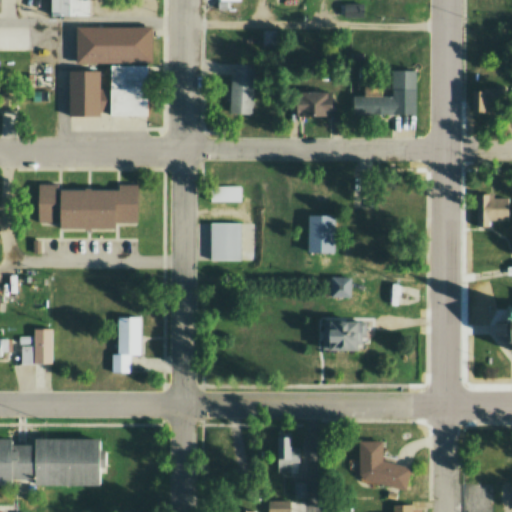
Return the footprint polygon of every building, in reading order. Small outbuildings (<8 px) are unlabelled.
[(49,0),(49,15),(88,15),(88,0),(49,0)] [(342,3),(365,3),(365,19),(342,19),(342,3)] [(76,27),(153,27),(153,64),(76,64),(76,27)] [(261,29),(277,29),(276,49),(261,49),(261,29)] [(230,74),(230,115),(253,115),(254,63),(235,63),(235,74),(230,74)] [(68,72),(98,72),(98,90),(110,90),(110,67),(145,67),(145,114),(100,114),(100,118),(68,118),(68,72)] [(351,94),(390,94),(390,69),(416,69),(416,112),(351,112),(351,94)] [(294,116),(331,116),(331,88),(294,87),(294,116)] [(471,87),(471,111),(498,112),(499,88),(471,87)] [(0,112),(12,113),(12,90),(0,90),(0,112)] [(37,184),(61,184),(61,189),(116,189),(116,184),(138,184),(137,225),(115,225),(115,232),(59,232),(59,225),(37,225),(37,184)] [(210,203),(210,187),(242,186),(242,202),(210,203)] [(476,228),(491,228),(491,220),(508,220),(508,197),(492,197),(492,193),(476,193),(476,228)] [(307,252),(307,212),(335,212),(335,252),(307,252)] [(211,260),(242,261),(242,224),(211,223),(211,260)] [(329,275),(351,275),(352,296),(330,296),(329,275)] [(111,353),(111,374),(142,374),(142,316),(118,316),(119,353),(111,353)] [(322,347),(321,317),(364,317),(364,347),(322,347)] [(21,363),(21,345),(34,345),(34,329),(53,329),(53,363),(21,363)] [(0,357),(0,336),(8,336),(8,352),(1,352),(2,357),(0,357)] [(0,436),(10,436),(10,441),(30,441),(30,434),(99,435),(99,447),(103,447),(103,466),(96,466),(96,483),(32,483),(32,475),(10,475),(10,482),(0,482),(0,436)] [(275,435),(292,435),(291,474),(274,474),(275,435)] [(358,442),(382,441),(383,458),(412,466),(406,492),(367,482),(358,472),(358,442)] [(292,481),(306,481),(306,501),(292,501),(292,481)] [(288,511),(289,501),(267,501),(266,511),(288,511)] [(391,511),(391,504),(411,503),(411,511),(391,511)]
